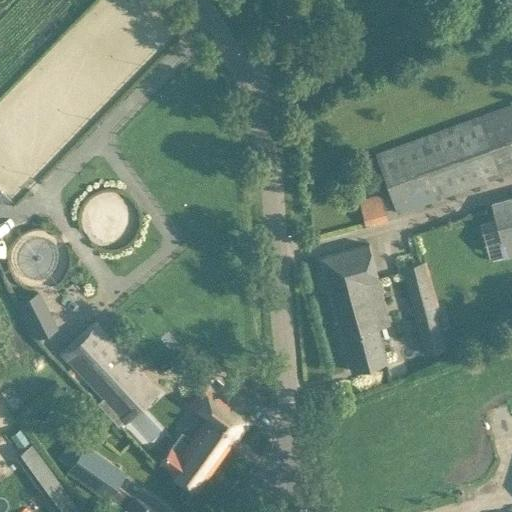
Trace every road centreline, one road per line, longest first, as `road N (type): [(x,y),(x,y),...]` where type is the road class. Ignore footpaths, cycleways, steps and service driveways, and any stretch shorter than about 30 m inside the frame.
road 1 (tertiary): [(291,433),(266,149)]
road 2 (tertiary): [(266,149),(250,85),(195,0)]
road 3 (unknown): [(423,511),(500,476),(510,462),(505,400)]
road 4 (unclassified): [(266,149),(280,0)]
